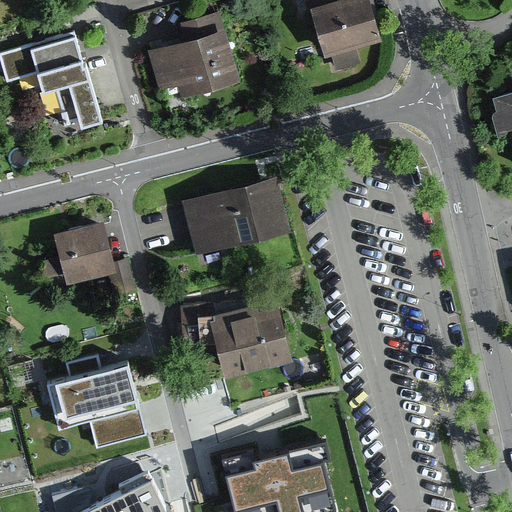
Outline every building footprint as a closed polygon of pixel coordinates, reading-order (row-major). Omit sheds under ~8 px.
[(379,0),(357,0),(328,8),(341,52),(391,38),(379,0)] [(196,40),(163,50),(173,81),(193,75),(198,96),(253,80),(232,11),(191,23),(196,40)] [(82,36),(2,58),(10,85),(48,74),(52,89),(61,86),(74,131),(107,122),(82,36)] [(511,88),(494,93),(497,106),(494,108),(493,110),(492,112),(498,132),(505,130),(507,129),(508,128),(508,126),(511,124),(511,88)] [(276,179),(183,201),(196,254),(288,232),(276,179)] [(102,224),(55,236),(61,257),(37,264),(41,280),(66,273),(68,282),(114,270),(102,224)] [(276,304),(209,321),(224,378),(291,360),(276,304)] [(68,376),(46,382),(58,429),(89,421),(95,446),(145,434),(127,364),(102,370),(98,355),(65,363),(68,376)] [(326,435),(259,451),(257,445),(219,454),(233,511),(337,511),(326,463),(332,461),(326,435)] [(123,489),(76,511),(174,511),(175,510),(168,511),(166,511),(149,470),(120,483),(123,489)]
